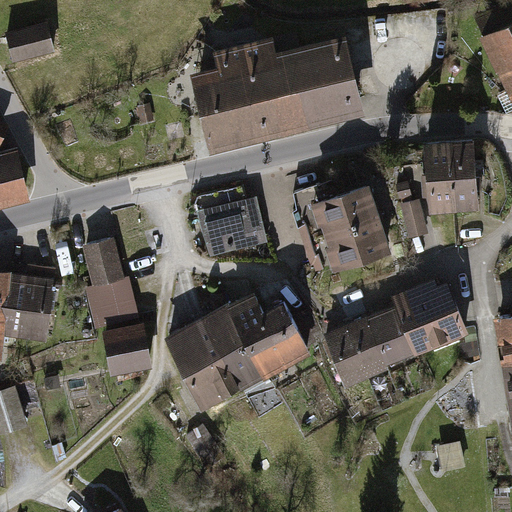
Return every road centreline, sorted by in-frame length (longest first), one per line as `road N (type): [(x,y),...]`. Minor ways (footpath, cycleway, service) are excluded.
road 1 (residential): [(157,181),(177,250),(157,372),(136,403),(65,469),(0,511)]
road 2 (tertiary): [(157,181),(363,132),(475,123),(511,129)]
road 3 (residential): [(62,204),(0,86)]
